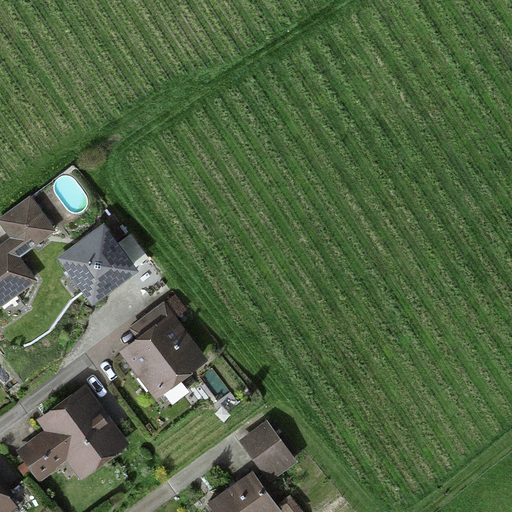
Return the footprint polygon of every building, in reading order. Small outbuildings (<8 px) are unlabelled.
[(15,237),(43,217),(29,197),(0,218),(15,237)] [(118,246),(122,251),(119,253),(103,231),(66,259),(93,295),(125,271),(127,274),(133,269),(132,266),(147,255),(131,236),(118,246)] [(0,302),(33,279),(7,243),(0,248),(0,302)] [(146,318),(155,330),(129,350),(143,369),(146,368),(157,383),(153,386),(165,402),(186,386),(178,375),(198,360),(168,320),(183,309),(174,297),(146,318)] [(47,420),(53,428),(22,451),(40,475),(71,452),(82,468),(119,442),(83,393),(47,420)] [(292,459),(267,425),(244,441),(269,475),(292,459)] [(264,511),(275,505),(253,474),(211,504),(216,511),(264,511)] [(0,511),(8,506),(0,494),(0,511)]
